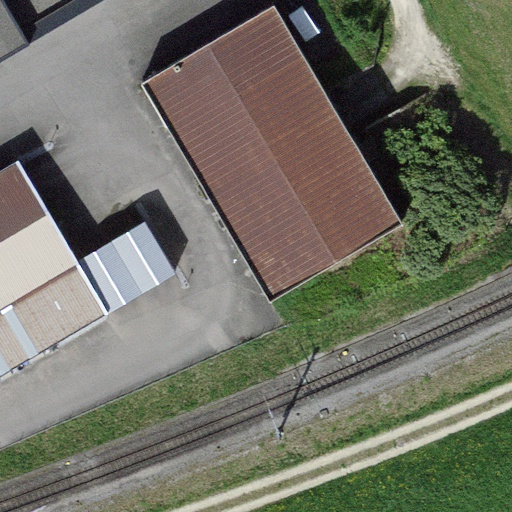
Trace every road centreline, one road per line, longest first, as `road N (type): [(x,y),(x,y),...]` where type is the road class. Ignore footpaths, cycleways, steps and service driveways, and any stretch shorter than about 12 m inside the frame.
road 1 (track): [(180,511),(511,394)]
road 2 (track): [(405,0),(414,41),(407,61),(349,100)]
